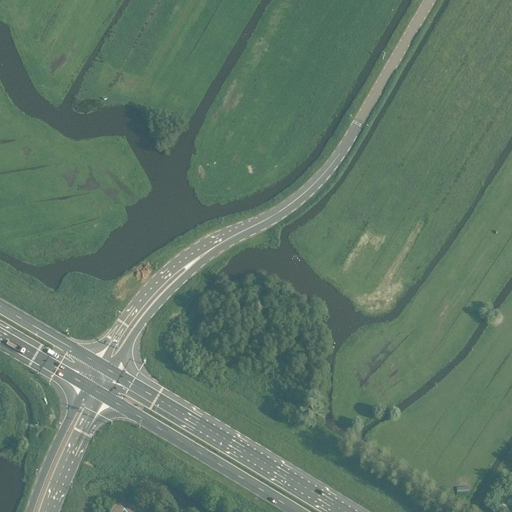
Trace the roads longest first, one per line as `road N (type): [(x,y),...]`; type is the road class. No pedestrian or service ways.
road 1 (tertiary): [(203,251),(271,215),(320,176),(428,0)]
road 2 (primary): [(347,511),(113,372)]
road 3 (primary): [(103,394),(297,511)]
road 4 (tertiary): [(203,251),(147,294),(100,364)]
road 5 (tertiary): [(113,372),(146,315),(203,251)]
road 6 (tertiary): [(87,384),(29,511)]
road 7 (tertiary): [(49,511),(103,394)]
